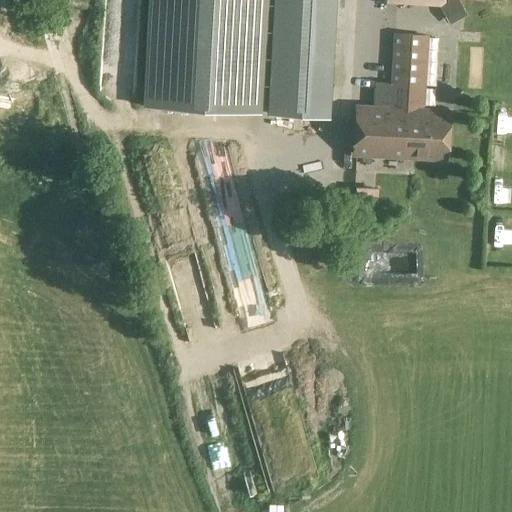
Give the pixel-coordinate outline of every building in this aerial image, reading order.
[(155,0),(150,108),(254,115),(260,0),(155,0)] [(330,0),(272,0),(266,113),(323,119),(330,0)] [(446,21),(463,11),(456,0),(452,0),(439,7),(446,21)] [(424,104),(427,36),(394,34),(390,103),(424,104)] [(447,109),(358,104),(355,154),(445,160),(447,109)] [(492,225),(492,245),(509,246),(509,226),(492,225)]
